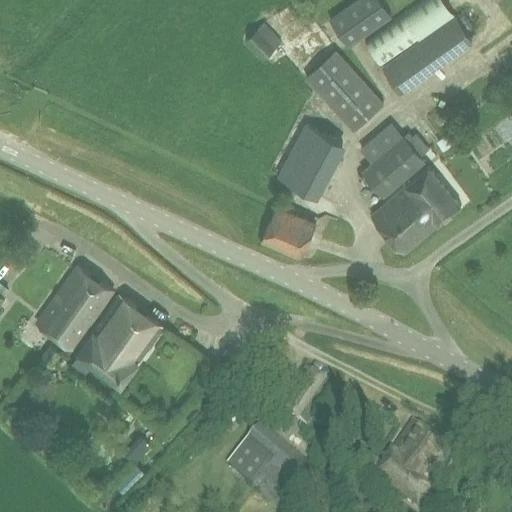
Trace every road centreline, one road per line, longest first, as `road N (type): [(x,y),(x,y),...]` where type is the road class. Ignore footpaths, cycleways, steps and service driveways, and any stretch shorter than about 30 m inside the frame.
road 1 (residential): [(110,202),(275,330),(404,343)]
road 2 (tertiary): [(277,273),(110,202)]
road 3 (tertiary): [(404,343),(277,273)]
road 4 (residential): [(401,285),(511,208)]
road 5 (residential): [(277,273),(401,285)]
road 6 (tertiary): [(110,202),(0,148)]
